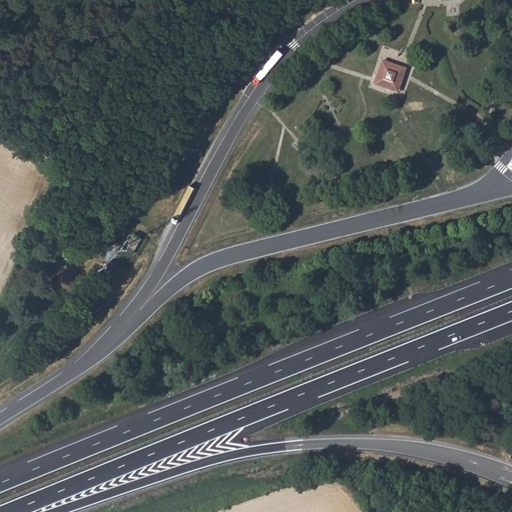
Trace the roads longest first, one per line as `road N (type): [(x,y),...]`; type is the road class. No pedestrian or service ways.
road 1 (motorway): [(511,278),(0,483)]
road 2 (motorway): [(9,511),(511,311)]
road 3 (motorway): [(56,511),(267,447),(411,446),(504,473)]
road 4 (motorway): [(123,332),(0,417)]
